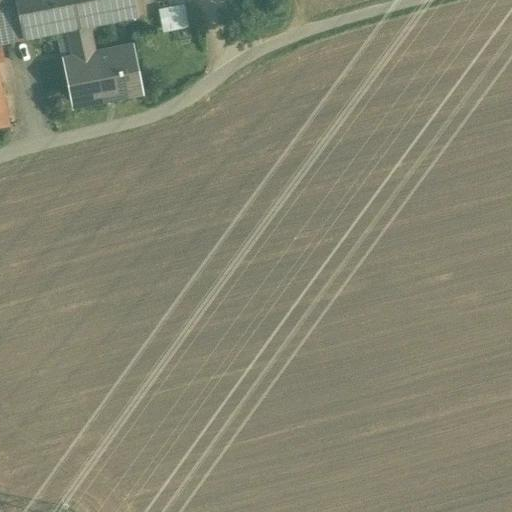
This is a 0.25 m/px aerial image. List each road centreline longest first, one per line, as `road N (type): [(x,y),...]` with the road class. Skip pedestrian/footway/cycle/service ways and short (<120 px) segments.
road 1 (unclassified): [(0,157),(169,109),(232,67)]
road 2 (track): [(232,67),(318,27),(422,0)]
